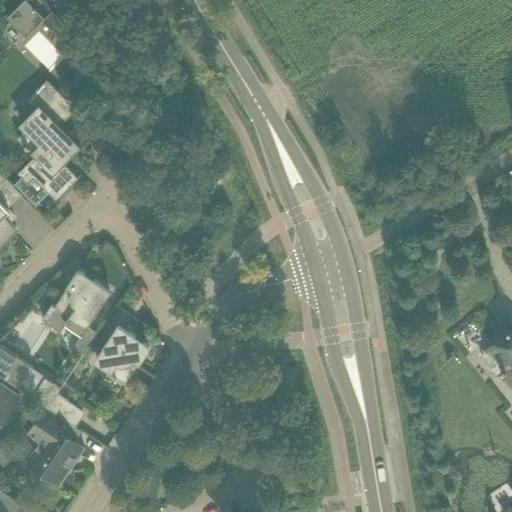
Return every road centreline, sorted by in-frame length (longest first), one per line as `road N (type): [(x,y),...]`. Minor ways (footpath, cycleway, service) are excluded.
road 1 (secondary): [(332,274),(299,189),(192,0)]
road 2 (residential): [(0,301),(71,229),(110,220),(187,362)]
road 3 (secondary): [(381,511),(332,274)]
road 4 (residential): [(187,362),(232,300),(332,274)]
road 5 (residential): [(92,511),(187,362)]
road 6 (residential): [(249,483),(187,362)]
